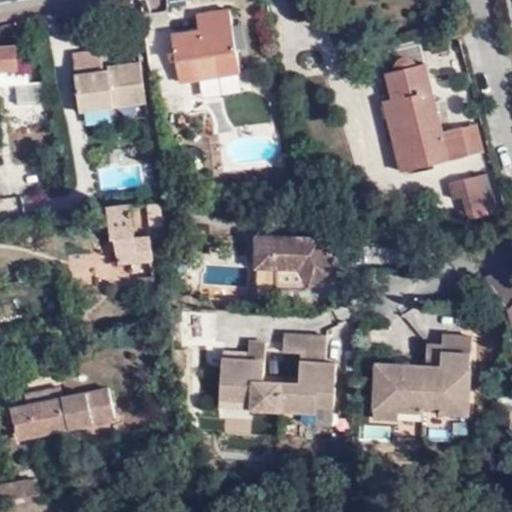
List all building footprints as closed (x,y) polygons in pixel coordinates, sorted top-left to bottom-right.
[(229,8),(197,15),(199,29),(173,34),(182,86),(242,75),(229,8)] [(0,68),(19,67),(18,45),(0,47),(0,68)] [(144,100),(139,62),(107,66),(107,70),(101,70),(99,50),(72,54),(79,110),(144,100)] [(392,68),(385,70),(390,95),(382,97),(397,168),(465,154),(459,127),(438,131),(423,62),(413,63),(412,60),(407,56),(404,55),(399,56),(393,62),(392,68)] [(24,67),(19,67),(0,68),(0,84),(25,83),(24,67)] [(472,173),(442,180),(445,197),(455,194),(461,217),(481,212),(472,173)] [(151,259),(146,233),(133,235),(128,200),(108,203),(111,223),(105,223),(103,224),(106,239),(116,238),(120,263),(151,259)] [(148,223),(161,222),(158,200),(145,201),(148,223)] [(108,203),(102,204),(105,223),(111,223),(108,203)] [(311,231),(303,232),(310,242),(317,240),(311,231)] [(310,242),(303,232),(247,235),(250,269),(295,267),(305,282),(333,263),(317,240),(310,242)] [(511,277),(504,267),(481,280),(478,304),(486,305),(510,310),(511,307),(511,277)] [(159,286),(154,271),(136,274),(138,289),(159,286)] [(319,344),(328,344),(328,327),(284,326),(284,352),(302,352),(300,382),(264,381),(267,342),(250,342),(249,363),(241,363),(241,359),(224,358),(222,401),(254,403),(253,408),(317,411),(317,404),(335,404),(338,355),(328,354),(319,354),(319,344)] [(455,342),(442,341),(427,341),(425,362),(376,359),(373,414),(397,415),(398,407),(424,409),(424,404),(439,404),(439,410),(468,412),(473,333),(455,332),(455,342)] [(443,332),(442,341),(455,342),(455,332),(443,332)] [(328,354),(328,344),(319,344),(319,354),(328,354)] [(64,426),(92,422),(87,390),(61,394),(60,385),(25,390),(26,403),(11,405),(14,424),(2,426),(4,437),(64,426)] [(87,390),(92,422),(113,419),(107,388),(87,390)] [(0,498),(38,492),(38,489),(35,476),(0,482),(0,498)]
